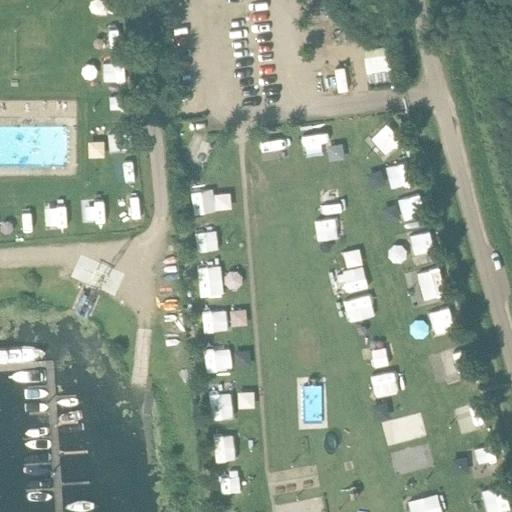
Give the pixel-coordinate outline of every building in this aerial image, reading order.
[(182,84),(183,109),(203,108),(202,83),(182,84)] [(389,123),(373,133),(384,149),(400,139),(389,123)] [(184,160),(205,168),(214,143),(194,135),(184,160)] [(370,143),(358,153),(369,165),(381,154),(370,143)] [(394,179),(397,189),(416,181),(408,159),(369,174),(374,187),(394,179)] [(193,190),(195,213),(233,209),(231,191),(216,193),(215,187),(193,190)] [(324,189),(325,210),(341,209),(340,188),(324,189)] [(86,199),(87,221),(107,220),(105,198),(86,199)] [(344,238),(342,216),(321,218),(323,240),(344,238)] [(217,227),(198,228),(199,251),(218,250),(217,227)] [(431,234),(410,237),(412,253),(433,250),(431,234)] [(201,296),(225,295),(223,265),(200,266),(201,296)] [(444,268),(424,269),(426,297),(446,297),(444,268)] [(415,283),(401,289),(406,301),(420,294),(415,283)] [(356,315),(373,311),(368,292),(351,296),(356,315)] [(205,306),(206,326),(228,325),(227,305),(205,306)] [(437,329),(455,323),(450,306),(432,311),(437,329)] [(304,338),(305,375),(323,374),(322,337),(304,338)] [(391,345),(375,349),(378,364),(395,360),(391,345)] [(208,370),(231,369),(230,346),(207,347),(208,370)] [(441,353),(448,375),(470,369),(463,346),(441,353)] [(396,369),(373,374),(378,395),(401,391),(396,369)] [(213,417),(235,416),(233,389),(211,391),(213,417)] [(461,410),(463,430),(486,427),(484,407),(461,410)] [(414,415),(394,422),(400,438),(413,434),(415,438),(421,435),(414,415)] [(458,415),(443,418),(447,434),(462,431),(458,415)] [(239,432),(216,433),(217,460),(241,459),(239,432)] [(395,452),(401,473),(429,465),(423,444),(395,452)] [(285,456),(286,470),(302,469),(301,455),(285,456)] [(489,511),(495,511),(510,508),(503,485),(483,491),(489,511)] [(444,511),(439,492),(409,500),(412,511),(444,511)]
